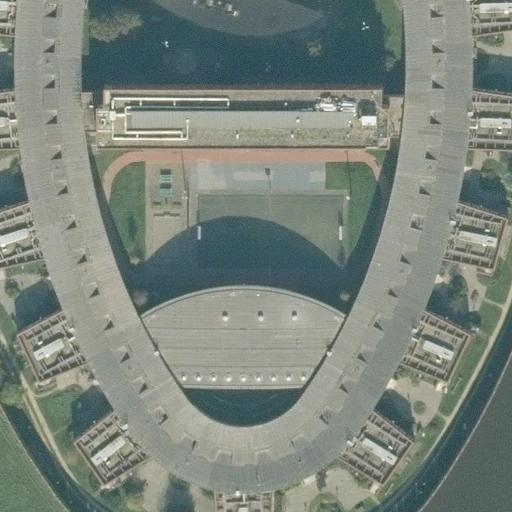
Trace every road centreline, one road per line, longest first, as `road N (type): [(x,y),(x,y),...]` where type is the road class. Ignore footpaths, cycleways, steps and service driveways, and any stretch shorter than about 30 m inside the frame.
road 1 (track): [(511,299),(473,390),(408,490),(382,511)]
road 2 (track): [(102,511),(80,492),(0,333)]
